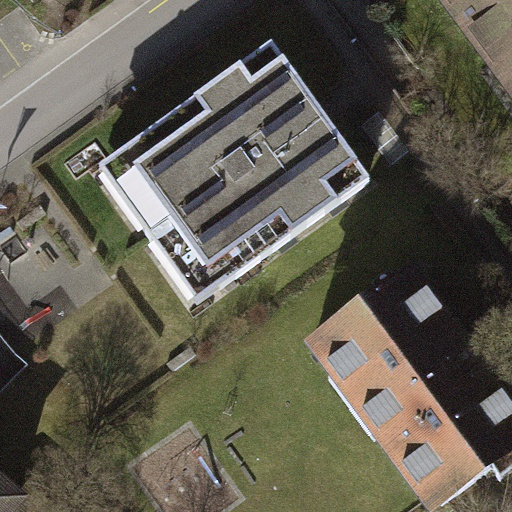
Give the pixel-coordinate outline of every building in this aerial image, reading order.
[(511,0),(417,0),(507,134),(511,130),(511,0)] [(383,184),(268,30),(82,167),(197,322),(383,184)] [(452,511),(511,468),(511,398),(407,256),(290,342),(416,511),(452,511)] [(0,499),(15,483),(0,470),(0,499)] [(63,511),(24,473),(15,483),(0,499),(0,511),(63,511)]
